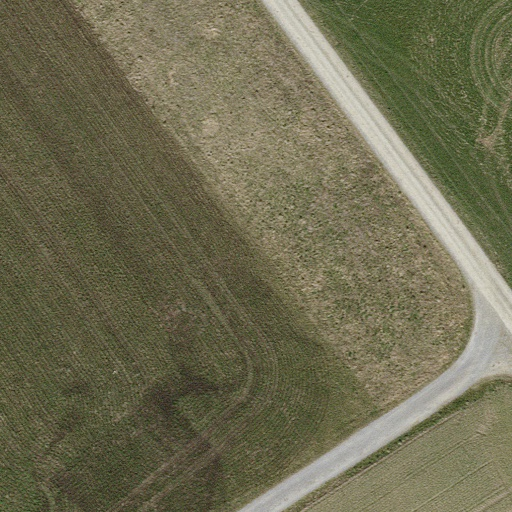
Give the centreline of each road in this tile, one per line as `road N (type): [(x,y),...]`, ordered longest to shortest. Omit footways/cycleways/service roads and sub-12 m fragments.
road 1 (track): [(280,0),(511,314)]
road 2 (track): [(261,511),(511,346)]
